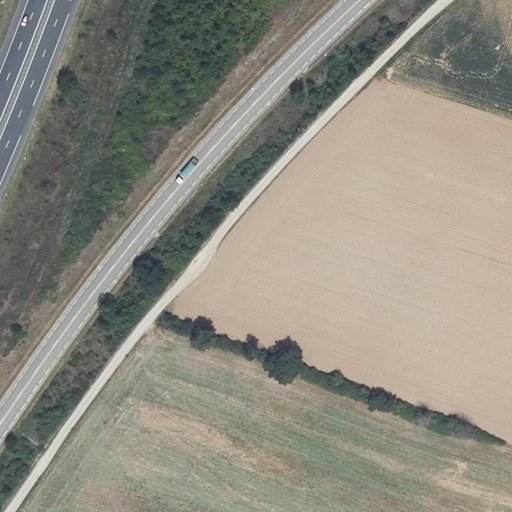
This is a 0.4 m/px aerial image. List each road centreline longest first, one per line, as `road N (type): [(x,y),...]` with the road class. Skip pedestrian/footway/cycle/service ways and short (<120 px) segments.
road 1 (unclassified): [(10,511),(100,383),(232,219),(446,0)]
road 2 (secondary): [(359,0),(162,205),(0,423)]
road 3 (motorway): [(0,162),(64,0)]
